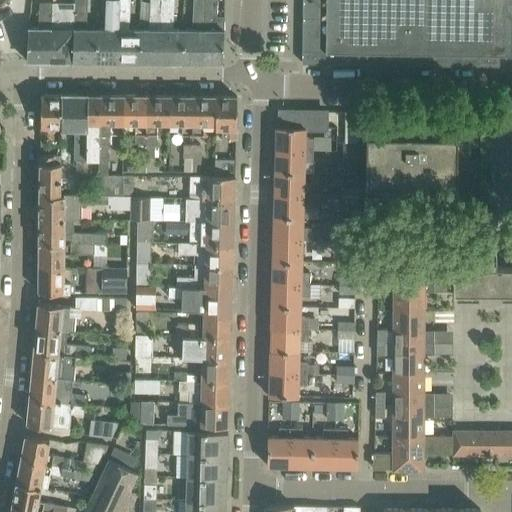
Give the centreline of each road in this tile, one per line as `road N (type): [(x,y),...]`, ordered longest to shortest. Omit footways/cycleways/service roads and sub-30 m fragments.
road 1 (residential): [(260,83),(250,489)]
road 2 (residential): [(0,460),(18,304),(19,74)]
road 3 (residential): [(250,489),(501,490)]
road 4 (residential): [(260,83),(508,87)]
road 5 (residential): [(19,74),(249,75)]
road 6 (residential): [(508,215),(508,87)]
